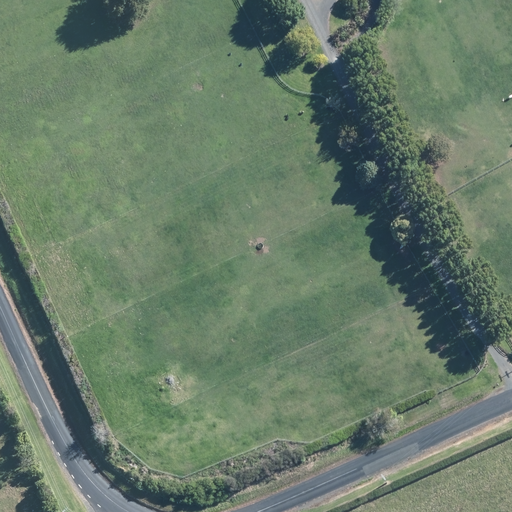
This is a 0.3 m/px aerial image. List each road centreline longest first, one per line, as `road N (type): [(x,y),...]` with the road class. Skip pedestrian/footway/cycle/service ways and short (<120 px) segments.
road 1 (unclassified): [(258,511),(511,398)]
road 2 (unclassified): [(0,304),(73,457),(128,511)]
